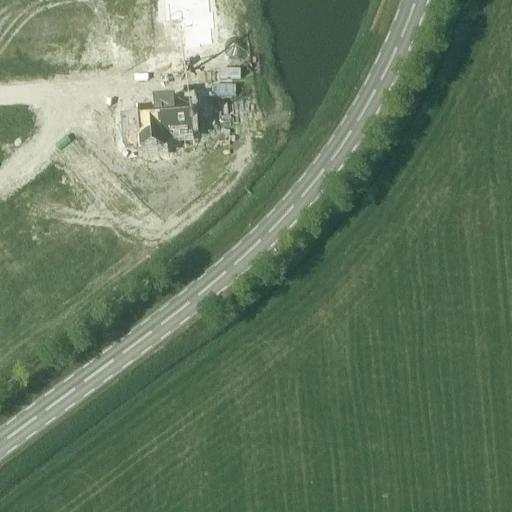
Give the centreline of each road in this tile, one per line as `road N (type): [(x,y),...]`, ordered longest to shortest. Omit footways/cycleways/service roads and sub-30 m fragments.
road 1 (primary): [(0,443),(189,301),(284,214),(350,132),(414,0)]
road 2 (residential): [(230,74),(59,88)]
road 3 (residential): [(0,178),(64,131),(59,88)]
